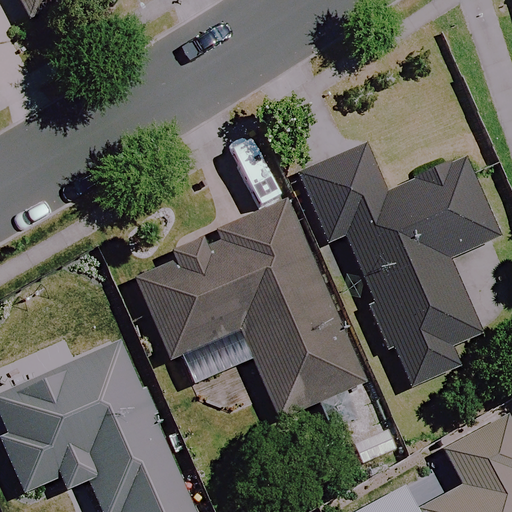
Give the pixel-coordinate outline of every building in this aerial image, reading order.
[(15,0),(29,25),(75,0),(15,0)] [(384,201),(364,154),(298,183),(329,252),(343,247),(409,397),(455,377),(447,358),(481,343),(449,270),(498,248),(462,167),(384,201)] [(363,385),(285,214),(135,282),(172,363),(180,360),(194,392),(253,365),(280,422),(316,405),(329,433),(358,420),(346,393),(363,385)] [(0,443),(0,445),(24,501),(59,486),(66,503),(88,493),(95,511),(189,511),(122,351),(0,401),(0,418),(9,440),(0,443)] [(511,511),(511,425),(509,420),(444,454),(464,492),(425,511),(412,511),(402,492),(365,511),(511,511)]
